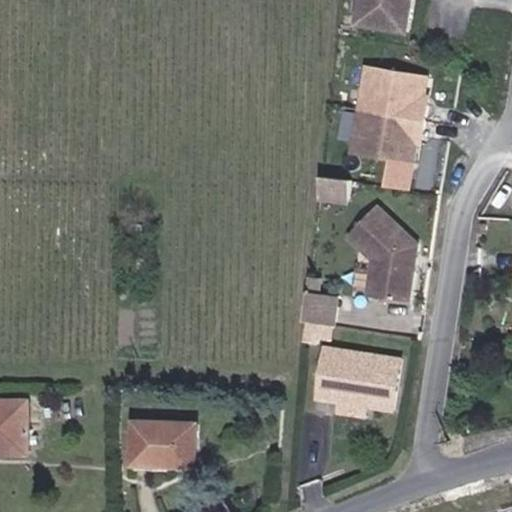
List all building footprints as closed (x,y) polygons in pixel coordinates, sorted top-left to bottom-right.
[(411,22),(414,0),(363,0),(361,13),(411,22)] [(416,154),(418,135),(420,127),(425,127),(431,95),(425,94),(426,87),(429,68),(368,59),(355,145),(416,154)] [(351,171),(322,167),(319,186),(349,191),(351,171)] [(422,235),(380,196),(352,226),(376,251),(371,288),(415,293),(419,261),(413,255),(413,249),(421,245),(422,235)] [(310,285),(310,314),(325,316),(339,318),(341,288),(310,285)] [(325,316),(310,314),(309,335),(324,336),(325,316)] [(332,341),(326,380),(335,380),(337,383),(346,394),(400,398),(407,349),(332,341)] [(0,449),(36,449),(35,397),(0,397),(0,449)] [(164,456),(198,457),(199,424),(137,422),(136,463),(165,464),(164,456)] [(198,465),(198,457),(164,456),(165,464),(198,465)]
